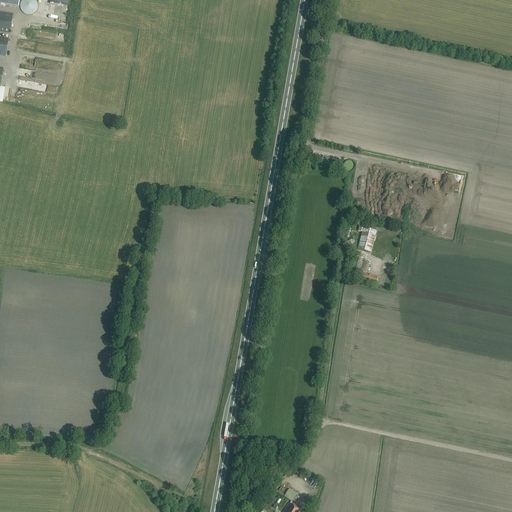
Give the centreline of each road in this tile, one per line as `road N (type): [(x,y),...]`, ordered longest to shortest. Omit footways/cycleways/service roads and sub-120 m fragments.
road 1 (unclassified): [(239,511),(267,306),(330,0)]
road 2 (trunk): [(214,511),(304,0)]
road 3 (track): [(511,459),(319,424),(342,260)]
road 4 (unclassified): [(0,443),(70,447),(132,472)]
